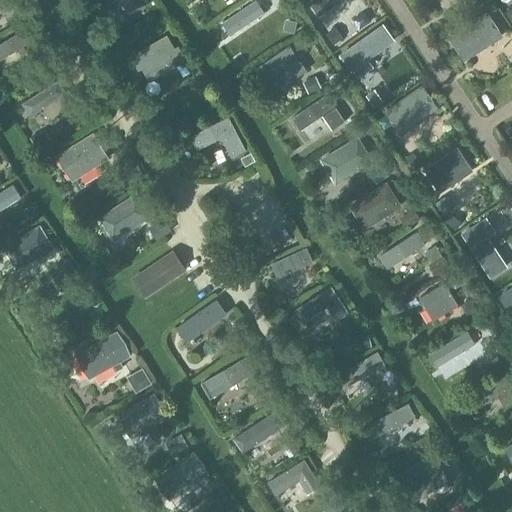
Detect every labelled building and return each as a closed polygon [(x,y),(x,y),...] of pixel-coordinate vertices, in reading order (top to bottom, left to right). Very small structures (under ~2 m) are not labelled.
[(106,16),(123,5),(129,14),(148,2),(146,0),(102,0),(97,4),(106,16)] [(209,13),(216,0),(199,0),(196,6),(209,13)] [(307,0),(319,16),(332,6),(328,0),(307,0)] [(463,62),(502,38),(487,12),(448,37),(463,62)] [(382,25),(339,55),(349,70),(393,41),(382,25)] [(174,48),(167,35),(130,57),(129,58),(137,73),(142,70),(149,82),(186,61),(178,46),(174,48)] [(285,67),(294,80),(306,71),(289,47),(254,71),(262,83),(285,67)] [(0,60),(0,80),(30,62),(21,48),(0,60)] [(423,87),(385,113),(401,136),(439,110),(423,87)] [(332,130),(344,121),(326,95),(291,119),(300,132),(322,116),(332,130)] [(43,130),(65,122),(60,109),(38,117),(43,130)] [(231,158),(245,151),(228,117),(190,137),(197,150),(221,138),(231,158)] [(72,181),(109,159),(93,133),(56,155),(72,181)] [(324,159),(338,182),(372,161),(359,138),(324,159)] [(457,149),(424,170),(439,194),(472,172),(457,149)] [(364,230),(402,207),(387,182),(349,205),(364,230)] [(114,239),(148,218),(134,196),(100,218),(114,239)] [(0,216),(13,207),(7,199),(0,203),(0,216)] [(486,218),(461,234),(470,248),(470,249),(490,280),(508,267),(488,238),(495,233),(486,218)] [(54,250),(40,225),(2,247),(16,271),(54,250)] [(184,270),(173,252),(133,279),(145,297),(184,270)] [(307,294),(302,280),(298,269),(275,278),(284,303),(307,294)] [(59,276),(45,284),(54,300),(68,292),(59,276)] [(433,321),(458,307),(444,283),(419,298),(433,321)] [(336,321),(348,313),(331,286),(295,310),(304,323),(327,308),(336,321)] [(511,286),(500,295),(510,310),(511,308),(511,286)] [(216,301),(176,328),(186,343),(226,315),(216,301)] [(474,360),(488,351),(472,327),(435,351),(443,363),(466,348),(474,360)] [(89,379),(130,357),(117,332),(76,354),(89,379)] [(245,358),(200,384),(209,399),(254,373),(245,358)] [(365,376),(333,391),(340,406),(372,391),(365,376)] [(511,387),(505,376),(469,398),(476,411),(499,397),(507,409),(511,405),(511,387)] [(168,419),(154,394),(118,414),(132,439),(168,419)] [(264,423),(237,460),(255,473),(281,436),(264,423)] [(170,501),(209,476),(193,452),(154,477),(170,501)] [(403,471),(419,498),(448,481),(433,454),(403,471)] [(307,494),(320,486),(304,460),(303,460),(266,482),(275,496),(299,481),(307,494)]
